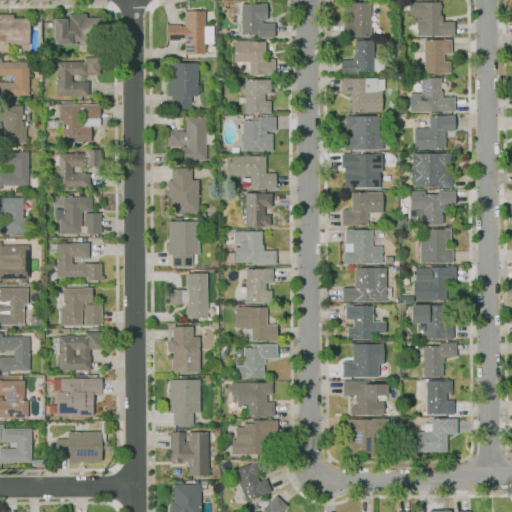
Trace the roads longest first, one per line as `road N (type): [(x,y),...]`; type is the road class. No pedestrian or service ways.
road 1 (tertiary): [(134,511),(132,0)]
road 2 (residential): [(484,0),(487,475)]
road 3 (residential): [(304,0),(315,472)]
road 4 (residential): [(511,475),(335,481),(315,472)]
road 5 (residential): [(134,486),(0,486)]
